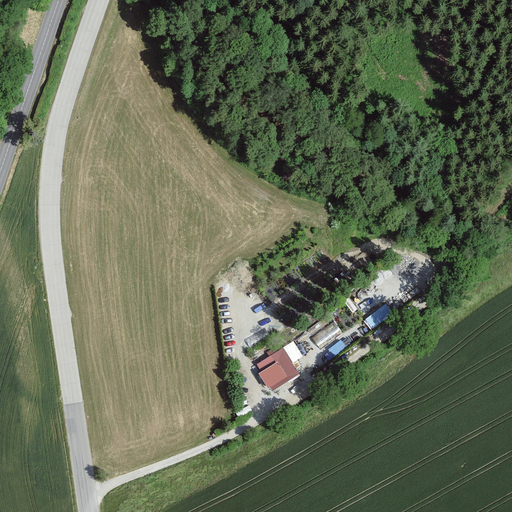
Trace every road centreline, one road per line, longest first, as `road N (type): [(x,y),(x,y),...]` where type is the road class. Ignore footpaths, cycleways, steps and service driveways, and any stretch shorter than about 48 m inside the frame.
road 1 (unclassified): [(88,511),(50,188),(63,105),(100,0)]
road 2 (track): [(511,190),(430,292),(379,338),(306,390),(254,412)]
road 3 (secondary): [(58,0),(0,173)]
